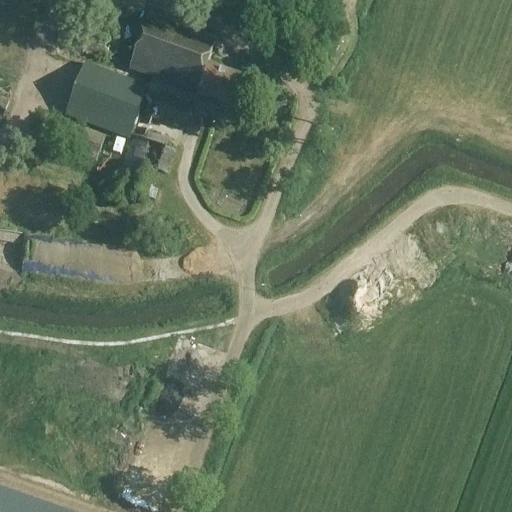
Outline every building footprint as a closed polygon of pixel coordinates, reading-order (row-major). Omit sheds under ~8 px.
[(233,107),(244,78),(208,65),(217,40),(150,15),(129,71),(207,100),(208,98),(233,107)] [(167,149),(166,148),(168,141),(148,134),(153,122),(183,133),(194,107),(53,55),(35,102),(134,139),(120,176),(118,180),(116,180),(114,184),(104,181),(99,197),(127,205),(128,199),(148,204),(159,174),(167,177),(175,153),(167,149)] [(0,126),(1,127),(10,102),(0,98),(0,126)] [(97,163),(106,138),(45,116),(35,142),(97,163)] [(167,479),(174,463),(149,452),(142,468),(167,479)] [(53,511),(0,493),(0,511),(53,511)]
